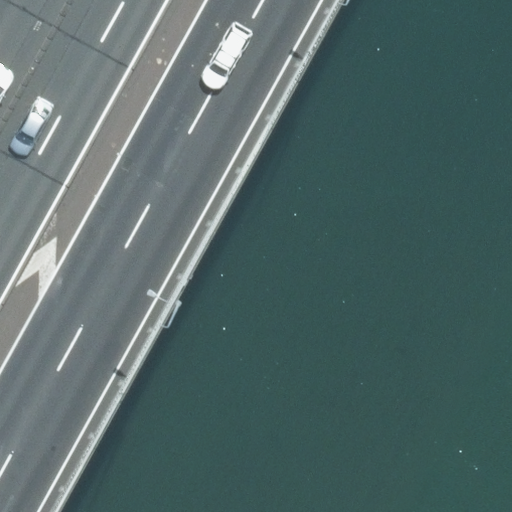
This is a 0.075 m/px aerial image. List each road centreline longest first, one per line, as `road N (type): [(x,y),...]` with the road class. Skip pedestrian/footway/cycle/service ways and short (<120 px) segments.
road 1 (motorway): [(256,0),(0,461)]
road 2 (motorway): [(0,125),(69,0)]
